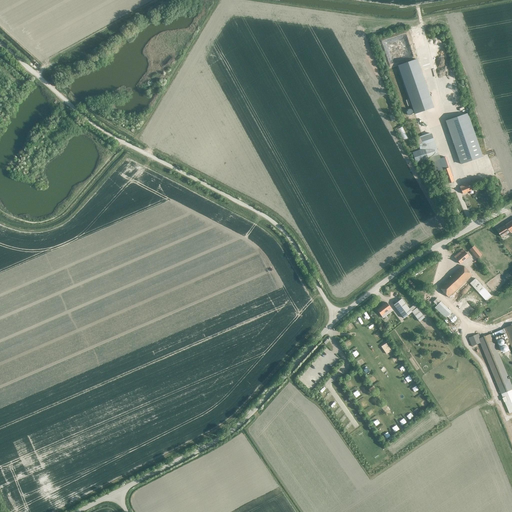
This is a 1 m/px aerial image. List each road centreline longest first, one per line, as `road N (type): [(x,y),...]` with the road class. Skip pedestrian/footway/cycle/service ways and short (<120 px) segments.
road 1 (unclassified): [(329,306),(288,240),(265,219),(102,130),(0,41)]
road 2 (unclassified): [(134,483),(229,435),(328,327)]
road 3 (unclassified): [(346,310),(413,259),(511,205)]
